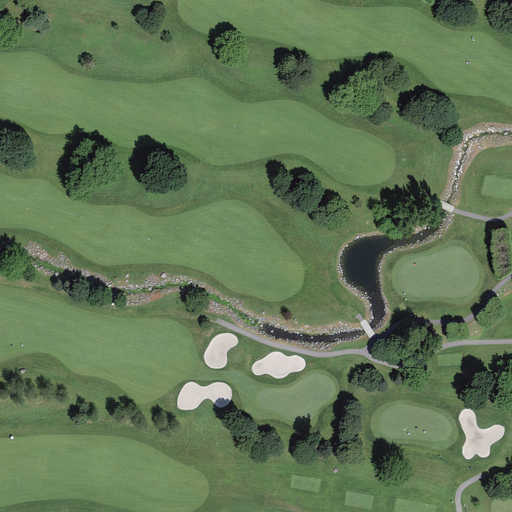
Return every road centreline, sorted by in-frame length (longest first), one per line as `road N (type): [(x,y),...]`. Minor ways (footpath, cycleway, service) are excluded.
road 1 (track): [(157,0),(238,92),(327,158),(453,211),(491,219),(511,214)]
road 2 (track): [(0,210),(343,302),(375,340)]
road 3 (track): [(511,341),(445,344),(401,367),(363,351),(292,349),(217,320)]
road 4 (track): [(343,302),(263,186),(259,166),(264,153),(284,147),(327,158)]
road 5 (track): [(375,340),(408,321),(460,321),(511,275)]
